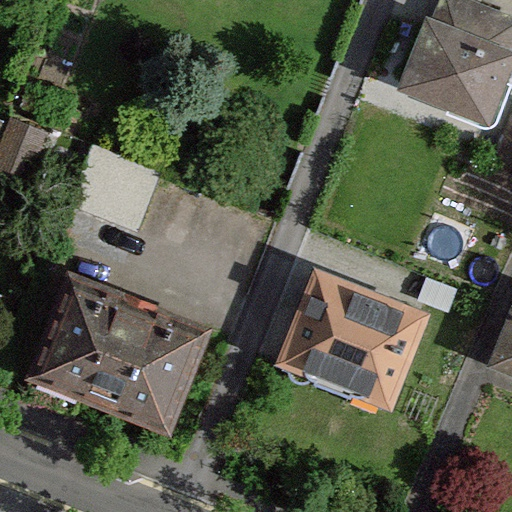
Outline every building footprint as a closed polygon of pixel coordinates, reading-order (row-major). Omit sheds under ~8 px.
[(407,11),(378,88),(469,122),(510,15),(470,0),(428,0),(422,17),(407,11)] [(511,95),(507,93),(482,159),(511,170),(511,95)] [(76,146),(54,203),(129,232),(151,174),(76,146)] [(294,261),(257,357),(339,389),(336,397),(372,411),(413,307),(294,261)] [(8,372),(150,429),(192,323),(50,266),(8,372)] [(511,308),(494,301),(468,365),(511,383),(511,308)]
